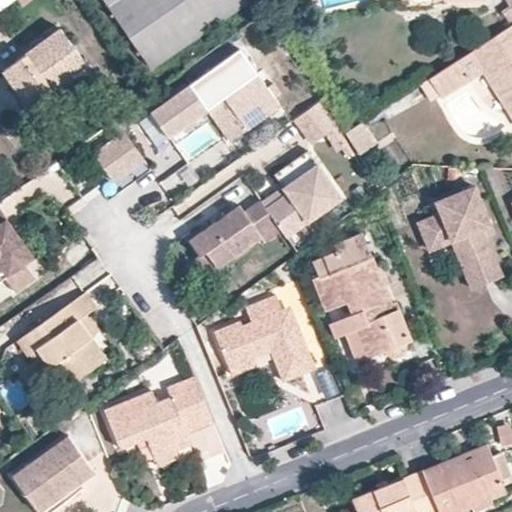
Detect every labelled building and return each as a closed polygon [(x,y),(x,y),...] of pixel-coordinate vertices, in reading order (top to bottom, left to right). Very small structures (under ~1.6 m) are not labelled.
[(105,0),(151,66),(248,0),(247,0),(105,0)] [(511,19),(511,0),(502,0),(508,20),(511,19)] [(511,24),(470,52),(511,115),(511,24)] [(50,83),(54,89),(88,64),(62,29),(4,68),(26,99),(50,83)] [(229,144),(279,109),(238,51),(149,114),(167,139),(206,112),(229,144)] [(457,60),(429,78),(436,89),(441,98),(470,80),(457,60)] [(429,78),(421,83),(429,94),(436,89),(429,78)] [(56,94),(54,89),(50,83),(26,99),(25,100),(23,102),(30,112),(56,94)] [(325,103),(295,117),(308,147),(339,133),(325,103)] [(357,123),(345,130),(359,153),(371,146),(357,123)] [(142,162),(122,133),(91,154),(111,183),(142,162)] [(266,209),(286,237),(341,198),(308,151),(275,174),(284,188),(288,194),(266,209)] [(490,227),(474,187),(436,203),(441,215),(418,224),(429,252),(447,244),(452,242),(462,238),(481,287),(502,278),(499,270),(482,229),(490,227)] [(266,209),(288,194),(284,188),(262,204),(266,209)] [(262,204),(259,199),(243,211),(239,205),(188,240),(199,256),(205,251),(217,268),(260,237),(264,242),(281,230),(266,209),(262,204)] [(18,235),(0,210),(0,280),(5,277),(15,292),(35,278),(24,263),(17,254),(17,253),(16,253),(15,253),(14,252),(13,252),(12,253),(11,253),(5,245),(18,235)] [(494,235),(490,227),(482,229),(486,238),(494,235)] [(374,268),(360,234),(334,245),(337,252),(324,258),(327,264),(316,269),(319,277),(313,279),(326,309),(332,323),(340,320),(346,332),(357,361),(384,350),(393,358),(404,353),(405,342),(409,340),(394,303),(379,309),(372,291),(387,284),(379,266),(374,268)] [(34,257),(18,235),(5,245),(11,253),(12,253),(13,252),(14,252),(15,253),(16,253),(17,253),(17,254),(24,263),(34,257)] [(481,287),(462,238),(452,242),(462,265),(472,290),(481,287)] [(205,251),(199,256),(195,258),(207,275),(217,268),(205,251)] [(324,258),(307,264),(313,279),(319,277),(316,269),(327,264),(324,258)] [(394,303),(387,284),(372,291),(379,309),(394,303)] [(79,317),(88,312),(98,306),(87,291),(19,337),(30,352),(36,347),(50,365),(56,362),(72,384),(108,358),(92,336),(79,317)] [(295,318),(282,311),(276,295),(245,308),(251,324),(243,328),(241,321),(214,332),(229,370),(256,359),(255,356),(254,353),(269,347),(271,350),(284,383),(317,369),(295,318)] [(100,330),(88,312),(79,317),(92,336),(100,330)] [(346,332),(340,320),(332,323),(330,324),(336,337),(346,332)] [(36,347),(30,352),(43,370),(50,365),(36,347)] [(269,347),(254,353),(255,356),(271,350),(269,347)] [(256,359),(229,370),(232,376),(259,365),(256,359)] [(56,362),(50,365),(65,388),(72,384),(56,362)] [(210,415),(193,376),(166,388),(169,397),(156,402),(151,390),(103,411),(119,450),(136,442),(145,438),(148,445),(154,459),(176,450),(172,443),(187,437),(186,434),(183,426),(210,415)] [(210,415),(183,426),(186,434),(212,422),(210,415)] [(95,470),(69,434),(10,477),(33,509),(55,493),(58,497),(95,470)] [(190,444),(187,437),(172,443),(176,450),(190,444)] [(148,445),(145,438),(136,442),(138,449),(148,445)] [(276,451),(280,461),(301,454),(297,443),(276,451)] [(487,446),(471,452),(474,458),(467,461),(464,455),(423,471),(439,511),(454,511),(472,505),(470,501),(487,494),(490,499),(506,492),(501,479),(491,457),(487,446)] [(176,450),(154,459),(157,466),(179,458),(176,450)] [(471,452),(464,455),(467,461),(474,458),(471,452)] [(501,453),(491,457),(501,479),(510,476),(501,453)] [(439,511),(423,471),(354,498),(359,511),(439,511)] [(55,493),(33,509),(34,511),(50,511),(62,503),(58,497),(55,493)] [(470,501),(472,505),(474,511),(475,511),(492,505),(490,499),(487,494),(470,501)]
